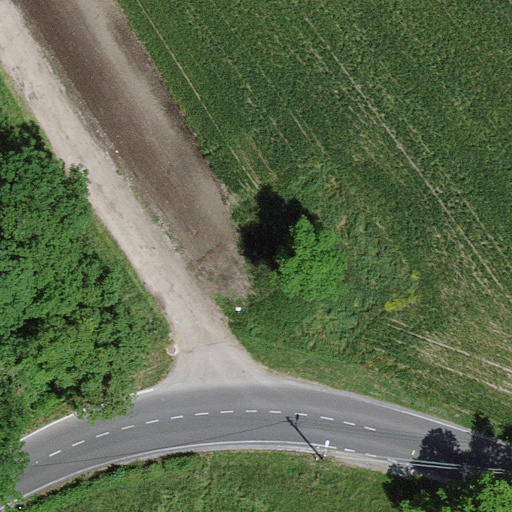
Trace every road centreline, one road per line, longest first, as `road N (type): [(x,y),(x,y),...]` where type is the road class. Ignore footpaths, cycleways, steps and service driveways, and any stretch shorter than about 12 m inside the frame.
road 1 (tertiary): [(0,483),(79,442),(223,411),(315,415),(511,476)]
road 2 (track): [(223,411),(203,330),(0,16)]
